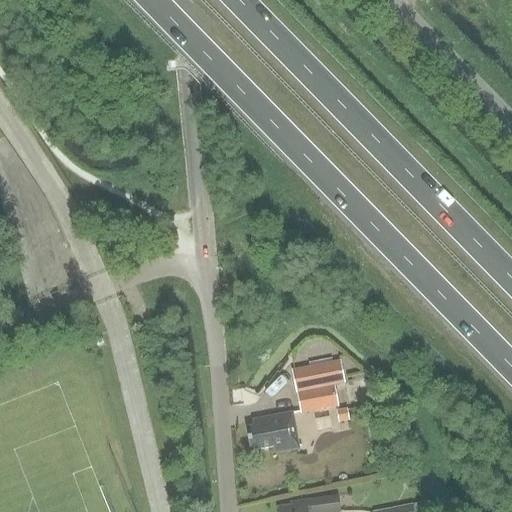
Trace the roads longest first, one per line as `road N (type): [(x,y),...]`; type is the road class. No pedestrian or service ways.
road 1 (trunk): [(151,0),(511,367)]
road 2 (trunk): [(511,279),(238,0)]
road 3 (residential): [(229,511),(204,266)]
road 4 (unclassified): [(511,127),(386,0)]
